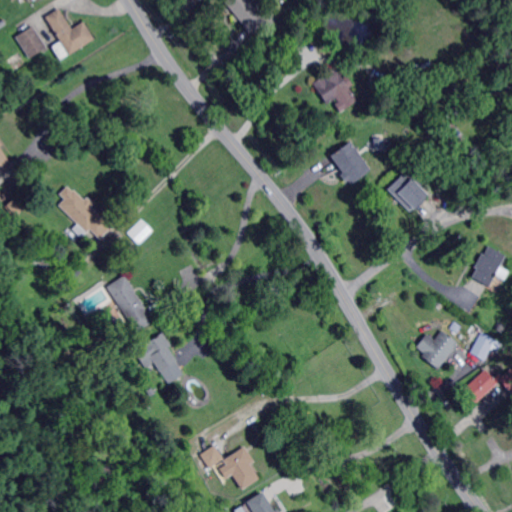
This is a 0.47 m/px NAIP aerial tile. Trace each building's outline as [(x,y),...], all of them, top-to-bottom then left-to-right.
[(248,0),(260,14),(265,9),(277,24),(257,40),(252,34),(250,35),(242,26),(243,25),(224,2),(226,0),(248,0)] [(73,29),(75,27),(77,26),(81,24),(84,21),(95,39),(70,55),(69,54),(60,41),(60,40),(46,17),(60,8),(60,9),(64,15),(73,29)] [(29,59),(22,48),(16,37),(23,33),(33,26),(46,48),(42,50),(29,59)] [(17,72),(13,65),(22,60),(26,66),(17,72)] [(342,78),(346,75),(352,85),(348,87),(356,100),(339,111),(334,104),(338,101),(335,97),(326,104),(312,83),(334,68),(342,78)] [(415,87),(410,79),(421,73),(425,80),(415,87)] [(390,103),(380,89),(394,79),(404,93),(390,103)] [(454,148),(441,132),(453,123),(466,138),(454,148)] [(11,163),(0,169),(0,139),(4,146),(1,147),(11,163)] [(353,184),(350,180),(346,183),(341,175),(344,173),(332,156),(352,141),(373,170),(353,184)] [(411,211),(389,189),(405,172),(428,195),(411,211)] [(73,191),(75,189),(85,200),(88,197),(95,204),(92,206),(110,224),(113,227),(102,239),(101,239),(91,229),(88,232),(82,238),(77,233),(73,229),(78,224),(76,221),(60,205),(65,199),(61,194),(69,186),(73,191)] [(16,217),(7,206),(18,197),(27,208),(16,217)] [(152,230),(141,218),(126,231),(137,243),(152,230)] [(60,253),(49,271),(29,259),(31,255),(27,253),(33,243),(37,245),(40,240),(60,253)] [(507,255),(490,286),(473,277),(478,269),(475,267),(483,253),(485,254),(490,246),(507,255)] [(138,332),(123,310),(108,287),(111,286),(126,275),(131,282),(136,289),(136,291),(135,292),(135,293),(146,309),(145,310),(151,319),(153,322),(138,332)] [(505,331),(499,328),(502,322),(508,325),(505,331)] [(460,343),(440,369),(423,356),(426,353),(419,347),(429,333),(437,339),(444,331),(460,343)] [(487,360),(472,352),(485,331),(499,339),(487,360)] [(181,371),(183,374),(170,382),(162,370),(161,371),(159,368),(156,363),(147,369),(143,362),(136,351),(164,333),(169,341),(172,345),(171,346),(169,347),(177,360),(178,361),(176,362),(181,371)] [(497,379),(503,373),(506,376),(511,370),(511,385),(510,387),(503,380),(475,405),(465,394),(468,392),(465,389),(488,369),(497,379)] [(153,397),(151,395),(149,391),(151,389),(153,388),(157,393),(153,397)] [(86,422),(81,415),(90,409),(95,416),(86,422)] [(210,469),(200,455),(202,454),(212,447),(213,447),(215,445),(224,459),(223,459),(220,462),(214,466),(210,469)] [(259,479),(243,490),(233,475),(226,479),(226,478),(223,474),(220,469),(226,465),(224,461),(224,460),(240,450),(242,452),(243,455),(259,479)] [(104,485),(92,469),(103,460),(116,476),(111,479),(104,485)] [(273,511),(277,509),(278,511),(252,511),(246,501),(261,492),(273,511)]
